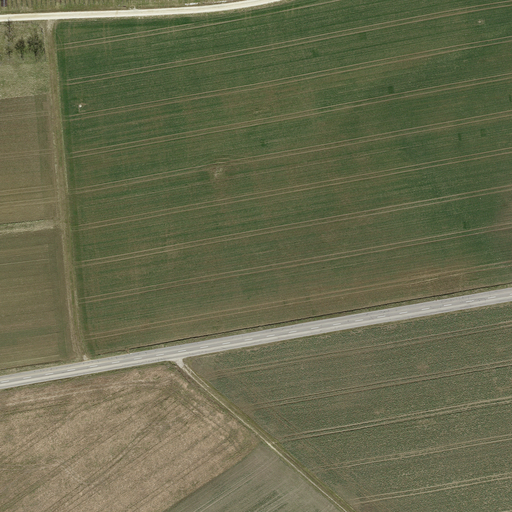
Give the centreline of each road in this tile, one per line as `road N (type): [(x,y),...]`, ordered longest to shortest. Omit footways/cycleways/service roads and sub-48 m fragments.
road 1 (tertiary): [(0,382),(511,294)]
road 2 (track): [(0,19),(266,0)]
road 3 (track): [(175,352),(353,511)]
